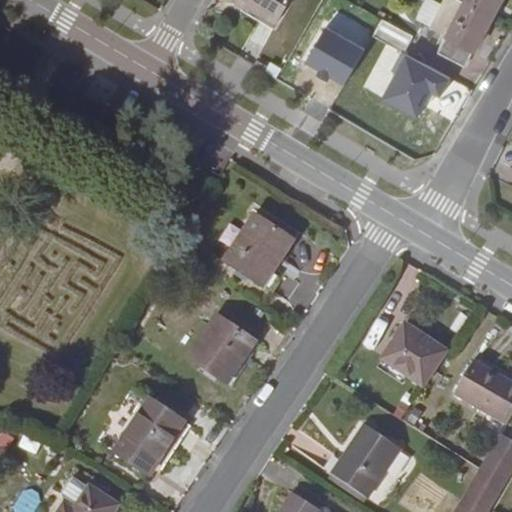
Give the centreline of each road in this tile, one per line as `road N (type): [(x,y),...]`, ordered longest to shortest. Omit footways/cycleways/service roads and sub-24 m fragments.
road 1 (residential): [(207,511),(397,218)]
road 2 (residential): [(397,218),(153,70)]
road 3 (residential): [(511,72),(426,235)]
road 4 (residential): [(153,70),(34,0)]
